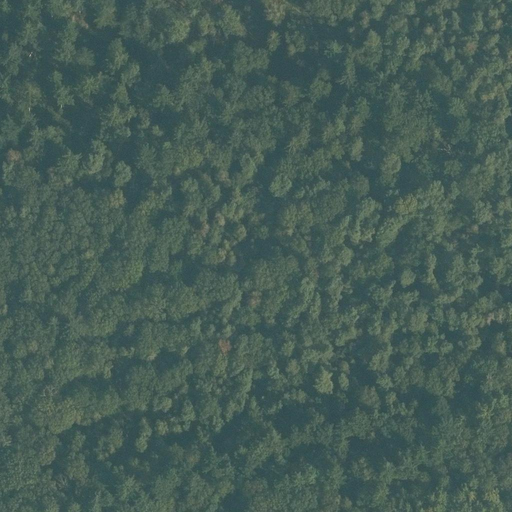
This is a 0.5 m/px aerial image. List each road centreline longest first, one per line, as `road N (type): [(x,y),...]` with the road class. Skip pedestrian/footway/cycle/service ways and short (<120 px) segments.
road 1 (track): [(138,224),(249,286),(316,272),(511,200)]
road 2 (track): [(138,224),(0,489)]
road 3 (track): [(511,169),(265,0)]
road 4 (track): [(511,400),(391,462),(236,511)]
road 5 (track): [(257,0),(138,224)]
road 6 (track): [(0,168),(138,224)]
